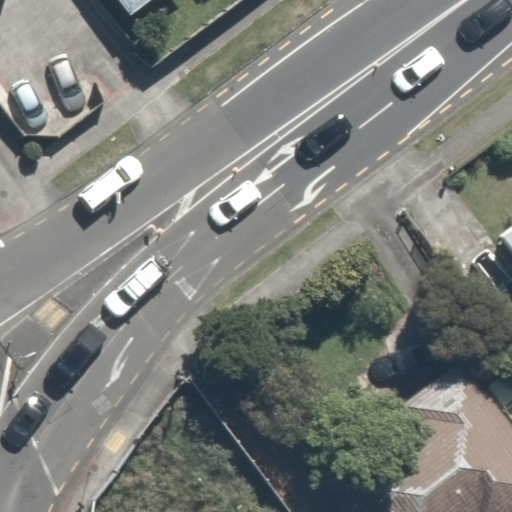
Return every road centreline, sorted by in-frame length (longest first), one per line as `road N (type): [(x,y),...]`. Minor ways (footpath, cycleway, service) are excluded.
road 1 (secondary): [(290,125),(204,245),(111,341),(34,446),(0,478)]
road 2 (secondary): [(0,282),(124,198),(290,125)]
road 3 (secondary): [(465,0),(290,125)]
